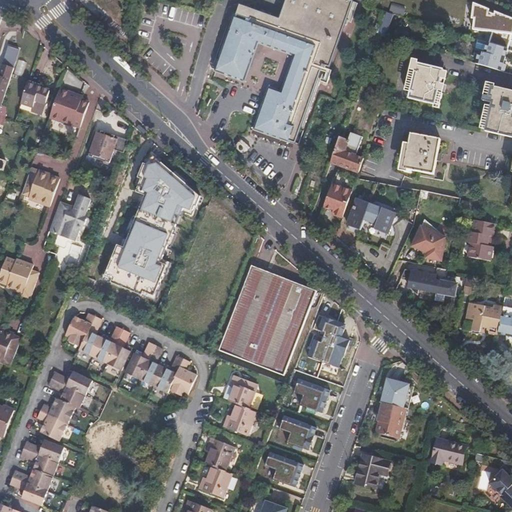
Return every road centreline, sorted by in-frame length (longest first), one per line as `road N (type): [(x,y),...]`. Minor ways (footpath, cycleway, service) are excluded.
road 1 (residential): [(33,511),(12,501),(2,479),(68,316),(82,305),(103,305),(203,362),(162,511)]
road 2 (secondary): [(205,159),(394,324)]
road 3 (secondary): [(27,2),(172,138),(205,159)]
road 4 (secondary): [(205,159),(183,123),(50,0)]
road 5 (residential): [(394,324),(365,364),(313,511)]
road 6 (secondary): [(394,324),(511,428)]
